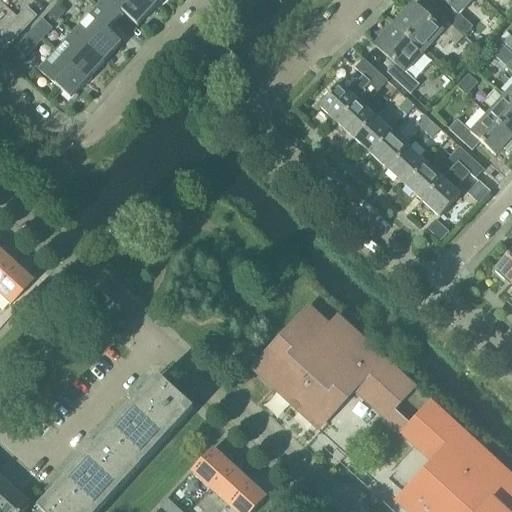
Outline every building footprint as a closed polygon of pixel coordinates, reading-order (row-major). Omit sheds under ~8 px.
[(145,0),(102,0),(98,6),(116,22),(123,14),(137,28),(155,9),(145,0)] [(145,0),(155,9),(162,0),(145,0)] [(441,16),(465,38),(474,28),(461,15),(474,0),(443,0),(450,6),(441,16)] [(59,3),(49,14),(57,22),(67,11),(59,3)] [(89,15),(80,26),(72,34),(105,63),(122,45),(107,31),(116,22),(98,6),(89,15)] [(443,50),(451,41),(457,47),(465,38),(441,16),(434,24),(415,6),(395,28),(424,55),(435,43),(443,50)] [(14,23),(24,31),(36,17),(27,9),(14,23)] [(42,21),(32,32),(42,41),(52,30),(42,21)] [(24,31),(14,23),(2,37),(11,45),(24,31)] [(424,55),(395,28),(376,47),(396,66),(388,75),(411,96),(420,86),(407,74),(424,55)] [(26,59),(42,41),(32,32),(16,50),(26,59)] [(105,63),(72,34),(55,52),(88,82),(105,63)] [(511,38),(503,48),(511,55),(511,38)] [(88,82),(55,52),(39,70),(71,100),(88,82)] [(372,85),(380,76),(364,61),(355,70),(365,79),(372,85)] [(372,85),(379,92),(388,83),(380,76),(372,85)] [(468,76),(457,87),(467,96),(477,85),(468,76)] [(350,95),(341,86),(320,109),(338,125),(358,103),(366,94),(372,99),(379,92),(372,85),(365,79),(350,95)] [(488,117),(511,138),(511,105),(504,99),(488,117)] [(414,107),(407,100),(398,109),(406,116),(414,107)] [(358,103),(338,125),(354,140),(375,118),(358,103)] [(425,116),(417,125),(425,133),(433,124),(425,116)] [(511,140),(511,138),(488,117),(472,134),(459,122),(450,131),(473,152),(481,144),(496,158),(511,140)] [(375,118),(354,140),(372,156),(392,134),(375,118)] [(432,139),(440,130),(433,124),(425,133),(432,139)] [(392,134),(372,156),(389,171),(409,149),(392,134)] [(406,188),(427,165),(409,149),(389,171),(406,188)] [(460,164),(468,156),(461,149),(445,165),(454,174),(462,166),(460,164)] [(460,164),(462,166),(477,180),(485,171),(468,156),(460,164)] [(424,204),(444,181),(427,165),(406,188),(424,204)] [(444,181),(424,204),(440,219),(461,197),(444,181)] [(511,253),(497,270),(498,271),(496,272),(506,281),(507,279),(511,283),(511,253)] [(0,280),(13,267),(0,254),(0,280)] [(13,267),(0,280),(0,298),(9,307),(31,283),(13,267)] [(511,511),(511,478),(431,405),(411,428),(392,410),(412,388),(338,320),(330,329),(309,311),(255,371),(273,387),(287,400),(294,393),(325,422),(354,389),(435,463),(406,496),(423,511),(511,511)] [(159,380),(38,510),(40,511),(100,511),(193,411),(159,380)] [(214,451),(192,475),(209,491),(231,467),(214,451)] [(231,467),(209,491),(227,507),(249,483),(231,467)] [(0,505),(13,491),(0,478),(0,505)] [(254,511),(266,499),(249,483),(227,507),(232,511),(254,511)] [(13,491),(0,505),(0,511),(25,511),(30,507),(13,491)] [(165,511),(180,511),(168,501),(162,509),(165,511)]
